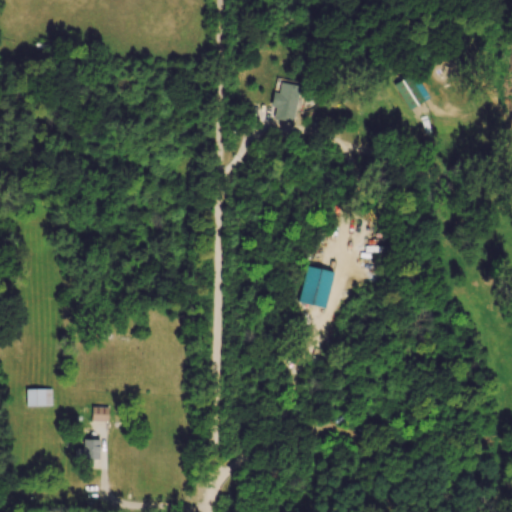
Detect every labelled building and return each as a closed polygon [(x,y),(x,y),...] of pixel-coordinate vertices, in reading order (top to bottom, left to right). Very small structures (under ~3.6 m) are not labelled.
[(393,84),(408,109),(423,101),(408,75),(393,84)] [(273,119),(291,123),(299,85),(280,81),(277,93),(271,92),(269,105),(275,107),(273,119)] [(296,302),(323,309),(332,272),(305,266),(296,302)] [(25,389),(25,406),(51,406),(51,388),(25,389)] [(107,407),(91,407),(90,421),(107,421),(107,407)] [(98,439),(82,440),(82,448),(74,448),(74,460),(99,459),(98,439)]
